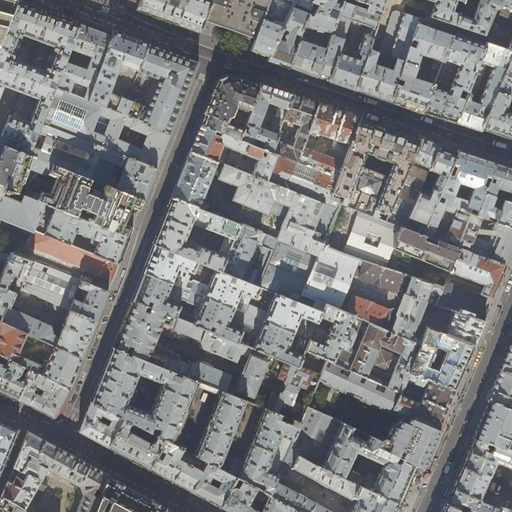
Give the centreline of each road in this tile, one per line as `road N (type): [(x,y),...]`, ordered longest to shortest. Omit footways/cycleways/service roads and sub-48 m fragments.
road 1 (residential): [(511,153),(67,0)]
road 2 (residential): [(421,511),(511,294)]
road 3 (residential): [(202,511),(0,406)]
